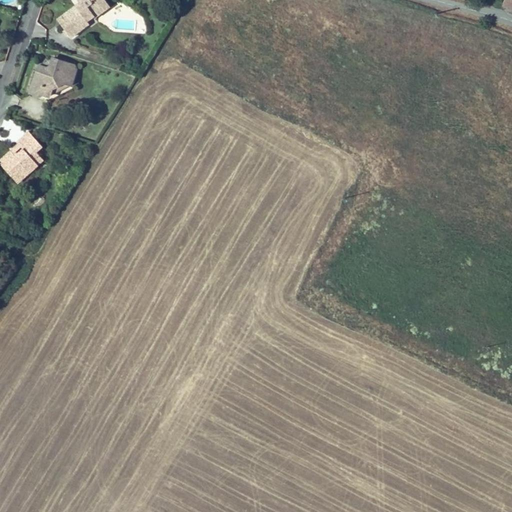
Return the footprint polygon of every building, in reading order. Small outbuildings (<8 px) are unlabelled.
[(77,12),(75,9),(56,21),(69,40),(88,27),(86,25),(83,20),(91,15),(94,19),(109,10),(102,0),(76,0),(80,5),(82,8),(77,12)] [(511,10),(511,0),(500,0),(498,5),(511,10)] [(86,25),(94,19),(91,15),(83,20),(86,25)] [(43,73),(36,69),(31,81),(27,94),(37,98),(37,96),(45,99),(50,88),(58,84),(69,89),(74,75),(72,69),(51,61),(47,71),(49,74),(45,76),(43,73)] [(47,71),(51,61),(36,69),(43,73),(45,76),(49,74),(47,71)] [(50,88),(45,99),(69,89),(58,84),(50,88)] [(44,107),(45,99),(37,96),(37,98),(27,94),(25,100),(44,107)] [(0,162),(0,165),(14,183),(21,178),(24,181),(38,170),(33,164),(40,158),(37,154),(42,150),(30,136),(18,145),(24,152),(15,159),(11,153),(0,162)] [(33,164),(38,170),(45,164),(40,158),(33,164)] [(21,178),(14,183),(17,187),(24,181),(21,178)]
